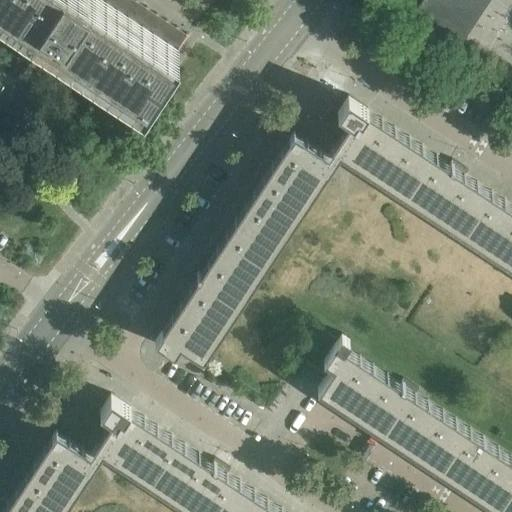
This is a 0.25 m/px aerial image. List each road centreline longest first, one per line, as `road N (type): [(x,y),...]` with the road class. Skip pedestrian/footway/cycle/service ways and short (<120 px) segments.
road 1 (tertiary): [(54,313),(302,19)]
road 2 (unclassified): [(277,470),(54,313)]
road 3 (unclassified): [(277,470),(320,413),(477,511)]
road 4 (residential): [(511,166),(302,19)]
